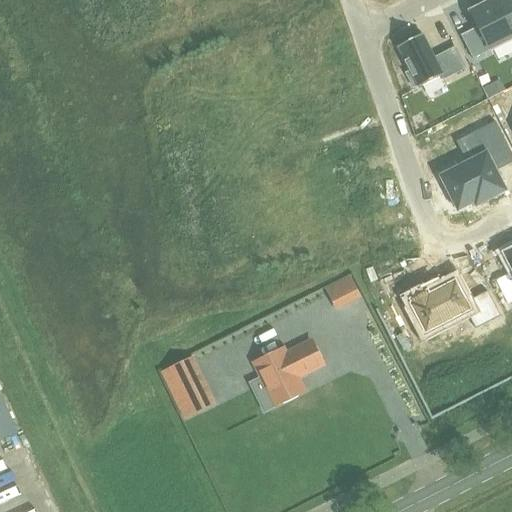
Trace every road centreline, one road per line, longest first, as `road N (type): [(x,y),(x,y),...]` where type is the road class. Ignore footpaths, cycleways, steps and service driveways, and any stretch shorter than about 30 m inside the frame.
road 1 (residential): [(361,31),(443,242),(511,215)]
road 2 (secondary): [(402,511),(511,456)]
